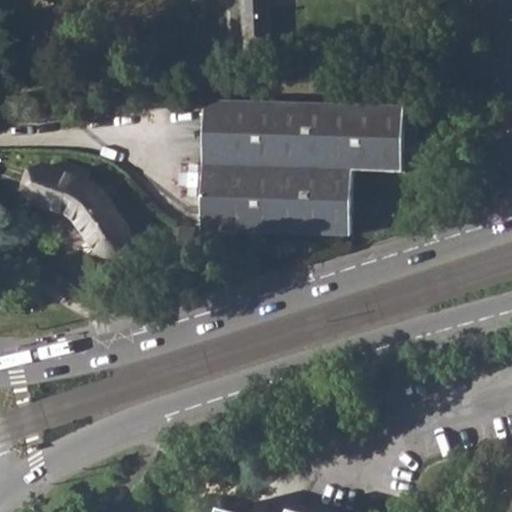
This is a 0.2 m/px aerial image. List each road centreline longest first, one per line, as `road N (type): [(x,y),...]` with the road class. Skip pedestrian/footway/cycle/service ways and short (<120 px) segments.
road 1 (secondary): [(1,488),(163,406),(511,299)]
road 2 (secondary): [(511,226),(189,334),(0,377)]
road 3 (residential): [(272,508),(318,472),(416,430),(511,403)]
